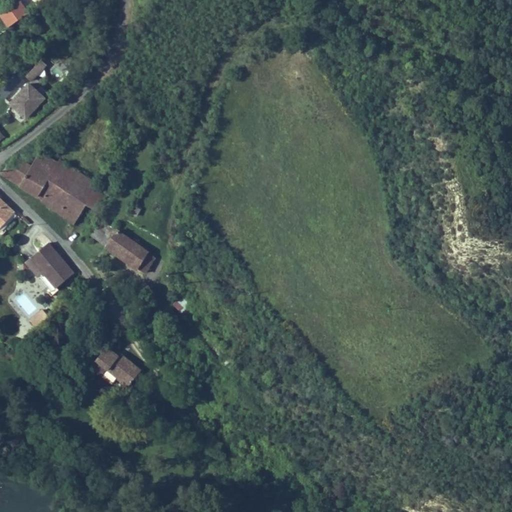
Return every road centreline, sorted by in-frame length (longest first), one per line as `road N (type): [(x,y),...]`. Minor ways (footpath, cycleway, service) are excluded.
road 1 (unclassified): [(125,0),(95,81),(0,158)]
road 2 (unclassified): [(121,323),(87,273),(0,181)]
